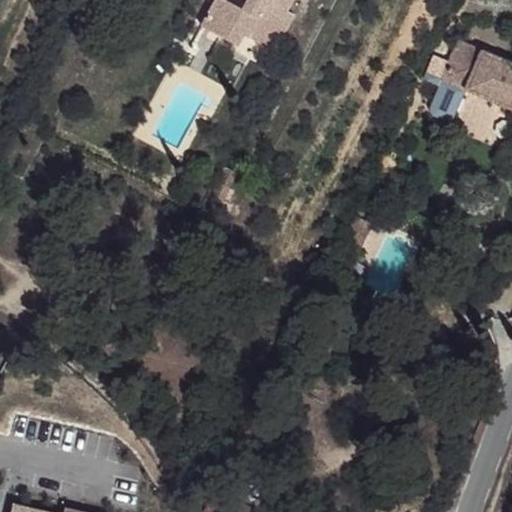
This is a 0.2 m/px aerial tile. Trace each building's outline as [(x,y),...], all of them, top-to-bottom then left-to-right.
[(250,0),(246,8),(230,0),(220,0),(207,27),(247,49),(252,40),(268,48),(289,11),(283,9),(287,0),(250,0)] [(297,15),(289,11),(268,48),(276,51),(297,15)] [(511,59),(460,38),(442,79),(511,110),(511,59)] [(375,226),(359,217),(346,246),(361,255),(375,226)] [(190,227),(184,239),(199,246),(204,235),(190,227)] [(49,491),(15,485),(9,511),(114,511),(116,501),(118,493),(65,484),(63,494),(62,500),(47,498),(49,491)] [(49,491),(47,498),(62,500),(63,494),(49,491)] [(116,501),(114,511),(125,511),(127,503),(116,501)]
